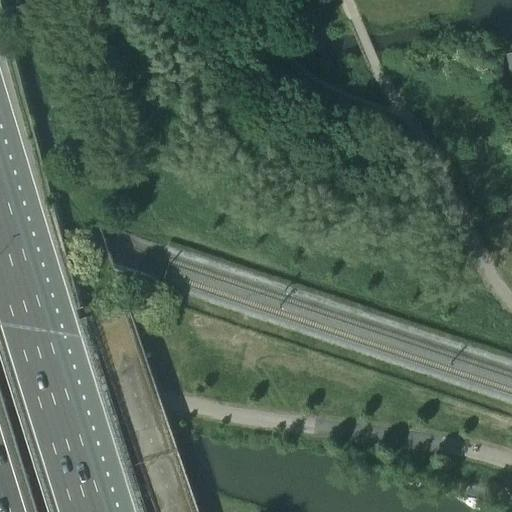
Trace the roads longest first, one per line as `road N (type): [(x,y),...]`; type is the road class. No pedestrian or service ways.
road 1 (motorway): [(89,511),(0,223)]
road 2 (unclassified): [(0,493),(119,511)]
